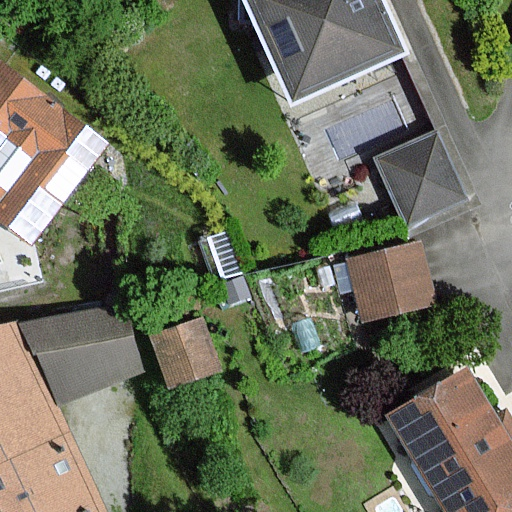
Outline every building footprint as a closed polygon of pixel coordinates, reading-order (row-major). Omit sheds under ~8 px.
[(370,0),(237,0),(290,109),(398,57),(370,0)] [(0,71),(0,235),(26,256),(106,159),(0,71)] [(461,201),(431,138),(379,162),(409,225),(461,201)] [(442,309),(428,245),(352,262),(366,326),(442,309)] [(193,303),(135,323),(161,388),(220,369),(193,303)] [(24,320),(0,325),(0,511),(111,511),(60,407),(147,377),(130,312),(24,320)] [(511,511),(511,433),(470,370),(395,419),(455,511),(511,511)]
